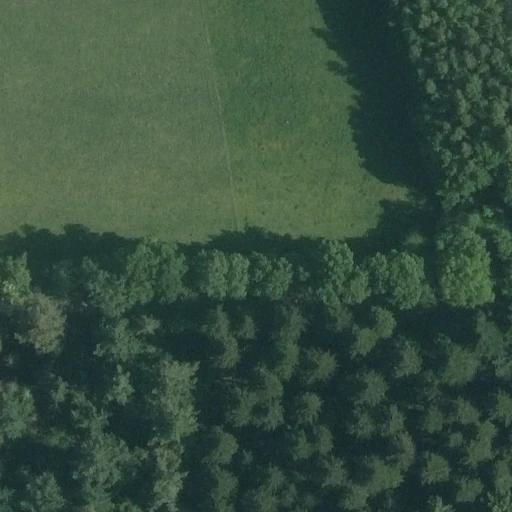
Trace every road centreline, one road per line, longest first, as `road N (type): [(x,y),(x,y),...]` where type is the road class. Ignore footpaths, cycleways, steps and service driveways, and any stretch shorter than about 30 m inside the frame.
road 1 (track): [(0,305),(511,305)]
road 2 (track): [(184,305),(188,511)]
